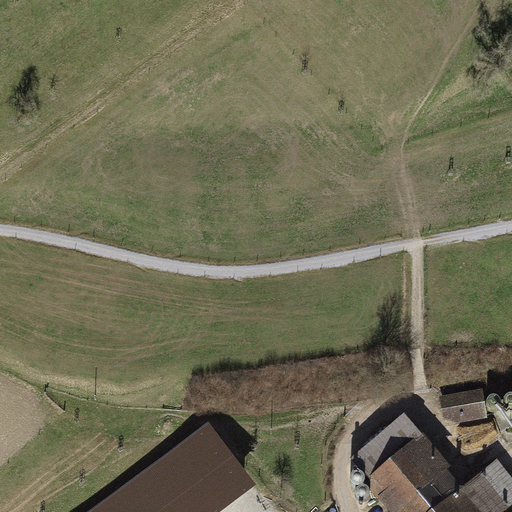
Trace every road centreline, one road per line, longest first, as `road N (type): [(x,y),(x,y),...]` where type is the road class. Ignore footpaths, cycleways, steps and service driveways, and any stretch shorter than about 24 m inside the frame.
road 1 (track): [(0,230),(219,272),(511,226)]
road 2 (track): [(0,169),(225,0)]
road 3 (track): [(415,243),(424,411)]
